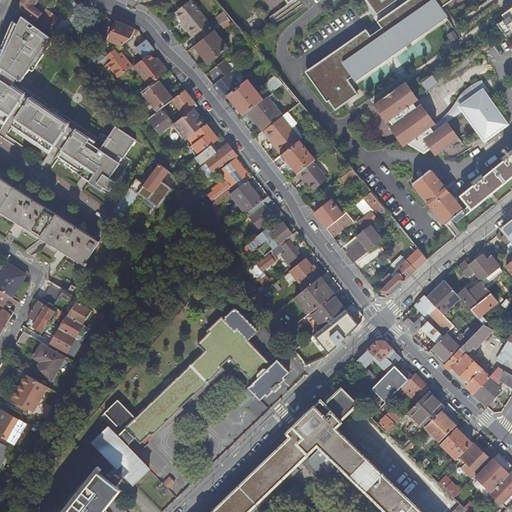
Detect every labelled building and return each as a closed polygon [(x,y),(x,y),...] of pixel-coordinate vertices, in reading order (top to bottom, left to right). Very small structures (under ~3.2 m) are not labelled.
[(24,0),(40,11),(47,0),(24,0)] [(75,3),(72,0),(62,0),(60,4),(70,11),(75,3)] [(366,31),(305,73),(327,103),(329,102),(335,110),(358,95),(348,81),(353,77),(356,80),(373,68),(374,69),(387,60),(386,59),(421,34),(422,35),(440,22),(440,21),(446,17),(440,9),(452,1),(451,0),(409,0),(377,23),(382,29),(370,37),(366,31)] [(365,0),(371,8),(377,16),(398,1),(397,0),(365,0)] [(486,0),(478,0),(482,5),(479,8),(486,18),(494,11),(486,0)] [(215,31),(191,1),(176,13),(183,21),(185,24),(183,26),(193,37),(194,36),(200,42),(215,31)] [(62,22),(53,34),(61,39),(66,33),(83,7),(77,5),(75,3),(70,11),(62,22)] [(511,7),(502,15),(505,18),(500,22),(501,22),(499,24),(507,35),(511,32),(511,7)] [(46,10),(37,22),(53,34),(62,22),(46,10)] [(20,26),(24,19),(16,13),(13,22),(20,26)] [(51,39),(24,19),(20,26),(13,22),(6,36),(11,39),(7,45),(0,56),(0,67),(4,71),(0,77),(0,117),(7,122),(10,116),(17,120),(13,126),(20,131),(19,134),(43,150),(45,147),(51,152),(55,146),(64,152),(60,158),(67,163),(65,165),(91,182),(90,183),(97,187),(99,184),(106,189),(112,192),(117,184),(111,179),(121,164),(117,161),(120,157),(124,159),(132,147),(129,145),(133,139),(121,130),(117,137),(112,134),(104,146),(102,150),(103,151),(102,151),(97,148),(89,142),(91,140),(78,131),(77,132),(68,126),(70,123),(32,98),(30,101),(24,97),(18,93),(20,90),(13,85),(17,79),(21,82),(26,75),(23,73),(27,68),(30,70),(33,72),(49,47),(47,45),(51,39)] [(226,30),(234,24),(230,19),(223,25),(226,30)] [(139,32),(118,22),(109,41),(121,46),(139,32)] [(200,42),(196,46),(209,64),(229,49),(215,31),(200,42)] [(70,36),(66,33),(61,39),(65,43),(70,36)] [(155,51),(146,41),(137,49),(145,59),(150,55),(155,51)] [(109,55),(114,61),(120,56),(115,50),(109,55)] [(95,52),(90,61),(96,65),(99,63),(106,57),(95,52)] [(114,70),(120,78),(134,67),(123,53),(120,56),(114,61),(105,68),(110,74),(114,70)] [(150,55),(145,59),(135,67),(150,86),(158,80),(167,72),(159,62),(157,63),(155,60),(150,55)] [(233,72),(225,61),(211,72),(219,82),(214,86),(225,99),(229,96),(241,86),(231,73),(233,72)] [(241,86),(248,81),(237,68),(233,72),(231,73),(241,86)] [(272,90),(283,84),(277,75),(267,81),(272,90)] [(174,100),(158,80),(150,86),(142,93),(158,112),(164,107),(167,105),(173,100),(174,100)] [(251,111),(264,101),(248,81),(241,86),(229,96),(244,116),(246,114),(251,111)] [(418,99),(406,82),(374,106),(404,146),(408,143),(425,152),(431,148),(436,155),(460,137),(448,121),(434,131),(431,126),(436,123),(422,104),(417,107),(414,103),(418,99)] [(483,90),(462,105),(485,138),(507,122),(483,90)] [(198,106),(186,91),(174,100),(173,100),(183,113),(189,108),(191,111),(194,109),(198,106)] [(265,131),(283,117),(284,117),(268,97),(264,101),(251,111),(260,122),(258,124),(264,132),(265,131)] [(158,112),(149,119),(161,135),(174,124),(167,116),(170,114),(164,107),(158,112)] [(206,125),(194,109),(191,111),(180,120),(174,125),(186,141),(189,138),(206,125)] [(246,114),(262,134),(264,132),(258,124),(260,122),(251,111),(246,114)] [(284,117),(283,117),(292,129),(298,124),(289,113),(284,117)] [(283,155),(301,142),(302,141),(292,129),(283,117),(265,131),(276,144),(274,146),(282,156),(283,155)] [(190,148),(198,157),(214,144),(219,141),(206,125),(189,138),(194,144),(190,148)] [(117,127),(112,134),(117,137),(121,130),(117,127)] [(283,155),(299,175),(314,162),(316,161),(301,142),(283,155)] [(206,162),(216,175),(219,171),(236,159),(238,157),(228,145),(220,151),(214,144),(198,157),(197,157),(202,165),(206,162)] [(457,223),(511,178),(511,149),(502,157),(505,160),(484,177),(481,174),(471,182),(474,185),(460,197),(468,207),(463,210),(431,170),(413,185),(446,225),(433,236),(418,249),(419,250),(427,260),(461,233),(452,221),(454,219),(457,223)] [(213,201),(217,205),(231,194),(247,182),(251,178),(236,159),(219,171),(227,181),(227,180),(232,187),(213,201)] [(314,162),(299,175),(304,182),(306,180),(315,191),(328,180),(314,162)] [(162,181),(169,172),(160,165),(145,186),(137,179),(130,189),(142,196),(156,206),(158,208),(172,189),(162,181)] [(64,209),(0,168),(0,226),(77,276),(84,266),(87,267),(94,255),(92,253),(100,242),(102,243),(104,240),(102,239),(104,235),(69,212),(69,211),(65,208),(64,209)] [(372,193),(353,169),(341,179),(346,185),(355,178),(369,196),(372,193)] [(227,180),(227,181),(221,185),(219,183),(213,188),(215,190),(208,195),(213,201),(232,187),(227,180)] [(231,194),(246,214),(262,202),(247,182),(231,194)] [(104,192),(106,189),(99,184),(97,187),(104,192)] [(136,226),(156,206),(142,196),(130,189),(113,213),(136,226)] [(188,196),(186,193),(181,196),(189,209),(195,204),(188,196)] [(380,218),(388,212),(372,193),(369,196),(365,199),(380,218)] [(272,201),(269,196),(262,202),(266,206),(272,201)] [(336,206),(338,204),(339,201),(336,197),(331,200),(332,201),(336,206)] [(315,214),(327,229),(343,216),(338,209),(340,207),(338,204),(336,206),(332,201),(315,214)] [(275,218),(266,206),(250,218),(260,229),(275,218)] [(284,216),(280,211),(276,215),(280,220),(284,216)] [(327,229),(334,238),(353,222),(347,213),(343,216),(327,229)] [(360,223),(365,229),(377,219),(372,213),(360,223)] [(391,227),(396,223),(391,216),(386,220),(391,227)] [(266,230),(242,249),(247,256),(271,237),(274,241),(265,248),(266,249),(262,252),(265,256),(297,232),(295,229),(291,233),(283,224),(269,234),(266,230)] [(370,252),(383,242),(371,226),(357,237),(362,243),(347,255),(354,264),(369,251),(370,252)] [(266,289),(272,286),(262,272),(275,262),(273,260),(278,256),(277,256),(285,249),(286,252),(281,256),(291,268),(296,263),(303,258),(297,251),(295,249),(292,244),(301,237),(297,232),(265,256),(254,265),(250,268),(266,289)] [(511,237),(507,232),(502,237),(509,245),(511,242),(511,237)] [(242,249),(238,252),(250,268),(254,265),(247,256),(242,249)] [(427,260),(419,250),(407,261),(397,271),(391,276),(390,275),(388,277),(389,279),(385,284),(387,287),(382,291),(388,298),(427,260)] [(469,266),(474,272),(482,282),(485,286),(493,280),(497,276),(503,272),(492,257),(487,261),(483,255),(481,256),(478,259),(469,266)] [(397,271),(407,261),(402,256),(391,265),(397,271)] [(320,278),(306,259),(291,271),(305,290),(320,278)] [(466,262),(459,267),(468,277),(474,272),(469,266),(466,262)] [(0,289),(10,296),(13,298),(27,275),(9,264),(0,279),(0,289)] [(295,298),(308,315),(310,313),(334,295),(320,278),(305,290),(295,298)] [(459,296),(446,282),(428,299),(444,315),(461,298),(459,296)] [(485,286),(482,282),(470,292),(467,289),(459,296),(461,298),(472,310),(491,293),(485,286)] [(67,293),(77,300),(82,293),(72,285),(67,293)] [(63,293),(51,286),(43,301),(54,307),(63,293)] [(10,296),(0,289),(0,303),(4,306),(10,296)] [(472,310),(485,325),(488,321),(482,316),(499,302),(491,293),(472,310)] [(340,302),(334,295),(310,313),(323,329),(344,312),(338,303),(340,302)] [(428,299),(426,296),(415,306),(427,317),(430,314),(447,334),(449,332),(451,330),(455,326),(444,315),(428,299)] [(510,302),(507,299),(501,305),(506,308),(510,302)] [(39,302),(30,315),(29,316),(32,318),(28,324),(42,333),(48,323),(55,312),(39,302)] [(346,310),(340,302),(338,303),(344,312),(346,310)] [(77,303),(69,317),(83,326),(91,312),(77,303)] [(119,400),(106,413),(124,431),(120,434),(118,437),(108,427),(94,441),(136,484),(150,470),(128,447),(136,439),(142,445),(151,436),(154,438),(183,410),(182,408),(193,397),(194,399),(223,371),(221,368),(231,359),(254,383),(249,389),(260,401),(266,396),(267,397),(286,380),(284,378),(289,373),(277,361),(272,365),(249,341),(258,331),(236,308),(225,319),(223,317),(208,331),(210,334),(198,345),(205,352),(136,418),(119,400)] [(0,334),(1,336),(15,313),(11,311),(10,313),(5,310),(0,317),(0,334)] [(343,342),(362,323),(355,314),(335,334),(343,342)] [(81,331),(84,326),(83,326),(69,317),(61,331),(76,340),(78,336),(82,338),(86,333),(81,331)] [(419,319),(409,330),(414,335),(425,325),(419,319)] [(425,325),(414,335),(418,340),(422,335),(431,343),(434,340),(438,344),(444,337),(428,322),(425,325)] [(463,383),(475,395),(487,381),(491,377),(476,363),(478,361),(476,359),(474,361),(467,354),(474,347),(476,349),(494,331),(485,325),(475,334),(469,340),(445,365),(450,371),(454,367),(467,380),(463,383)] [(464,335),(469,340),(475,334),(470,329),(464,335)] [(76,340),(61,331),(52,344),(67,353),(76,340)] [(38,340),(24,332),(17,344),(31,352),(38,340)] [(459,347),(447,334),(444,337),(438,344),(433,348),(446,360),(459,347)] [(511,341),(510,340),(503,351),(511,356),(511,341)] [(378,342),(357,361),(358,362),(358,361),(365,368),(375,358),(389,372),(402,359),(385,342),(378,342)] [(50,380),(65,357),(42,343),(34,357),(40,362),(35,371),(50,380)] [(511,369),(511,356),(503,351),(497,360),(511,369)] [(388,378),(400,390),(413,376),(401,364),(388,378)] [(499,380),(505,372),(499,368),(492,376),(499,380)] [(369,371),(347,392),(359,404),(380,381),(369,371)] [(499,380),(501,381),(511,388),(511,391),(511,376),(505,372),(499,380)] [(400,390),(398,391),(403,395),(410,388),(411,389),(418,381),(413,376),(400,390)] [(487,381),(494,388),(501,381),(499,380),(492,376),(491,377),(487,381)] [(32,410),(46,386),(31,378),(27,385),(24,384),(14,400),(32,410)] [(418,381),(411,389),(412,390),(419,398),(427,390),(418,381)] [(475,395),(487,407),(500,394),(494,388),(487,381),(475,395)] [(0,385),(0,400),(3,402),(9,391),(0,385)] [(325,404),(321,401),(287,434),(290,438),(213,511),(249,511),(318,446),(385,511),(421,511),(336,429),(342,423),(341,421),(359,404),(347,392),(343,388),(325,404)] [(419,398),(412,390),(408,395),(415,402),(419,398)] [(438,401),(429,392),(426,395),(435,404),(438,401)] [(407,415),(423,431),(441,412),(445,408),(438,401),(435,404),(426,395),(407,415)] [(455,411),(448,404),(445,408),(441,412),(441,413),(426,428),(440,442),(455,426),(448,419),(455,411)] [(0,435),(12,442),(23,423),(1,409),(0,410),(0,435)] [(124,431),(106,413),(103,416),(120,434),(124,431)] [(380,423),(389,433),(394,428),(401,420),(400,419),(403,417),(400,414),(398,417),(398,418),(394,424),(386,416),(380,423)] [(389,433),(405,449),(406,449),(410,445),(394,428),(389,433)] [(456,429),(441,445),(457,460),(461,457),(472,444),(456,429)] [(0,463),(9,448),(0,442),(0,463)] [(472,444),(461,457),(468,463),(463,469),(470,475),(475,470),(478,474),(492,460),(473,443),(472,444)] [(506,478),(511,471),(511,465),(499,453),(492,460),(478,474),(475,477),(491,493),(492,492),(497,487),(499,485),(506,478)] [(115,500),(117,498),(103,487),(109,481),(100,474),(102,472),(99,468),(92,476),(96,479),(82,497),(69,511),(105,511),(115,500)] [(511,471),(506,478),(499,485),(497,487),(492,492),(508,508),(509,508),(511,504),(511,471)] [(440,482),(456,497),(462,491),(446,476),(440,482)] [(121,492),(110,480),(109,481),(121,492)] [(103,487),(117,498),(121,492),(109,481),(103,487)]
